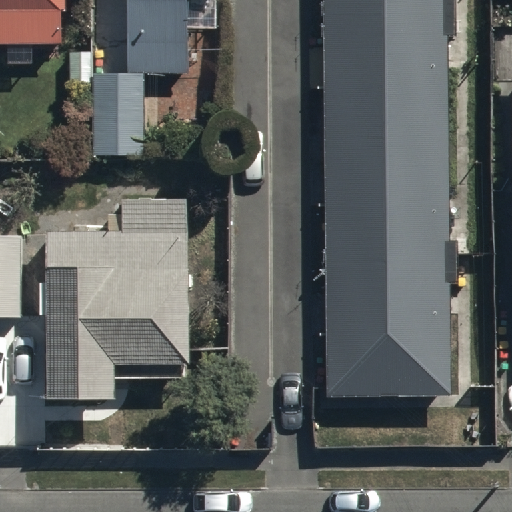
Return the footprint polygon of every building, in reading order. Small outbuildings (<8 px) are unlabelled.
[(63,0),(0,0),(0,32),(64,32),(63,0)] [(161,66),(161,58),(189,58),(191,16),(219,15),(219,0),(129,0),(130,58),(149,58),(149,66),(161,66)] [(325,0),(331,380),(452,379),(446,0),(325,0)] [(144,70),(94,69),(93,145),(144,145),(144,70)] [(190,180),(123,180),(123,209),(52,209),(52,262),(45,262),(46,294),(50,294),(51,383),(117,383),(117,356),(192,355),(190,180)]
